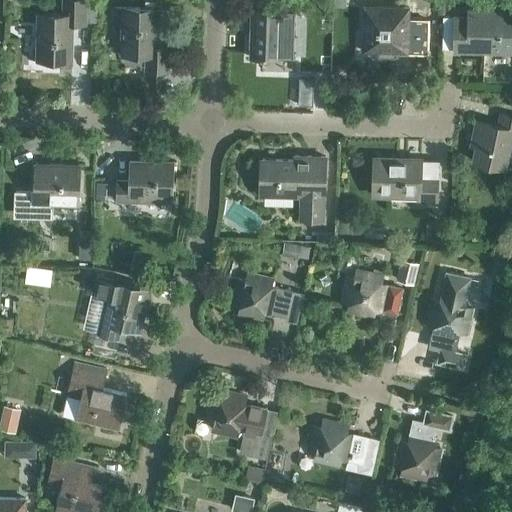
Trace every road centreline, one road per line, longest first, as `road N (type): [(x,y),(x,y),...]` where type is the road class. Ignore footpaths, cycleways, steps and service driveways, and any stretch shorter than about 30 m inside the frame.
road 1 (residential): [(208,121),(447,127)]
road 2 (residential): [(180,349),(208,121)]
road 3 (residential): [(208,121),(0,113)]
road 4 (residential): [(382,394),(180,349)]
road 5 (residential): [(137,511),(180,349)]
road 6 (residential): [(208,121),(210,0)]
